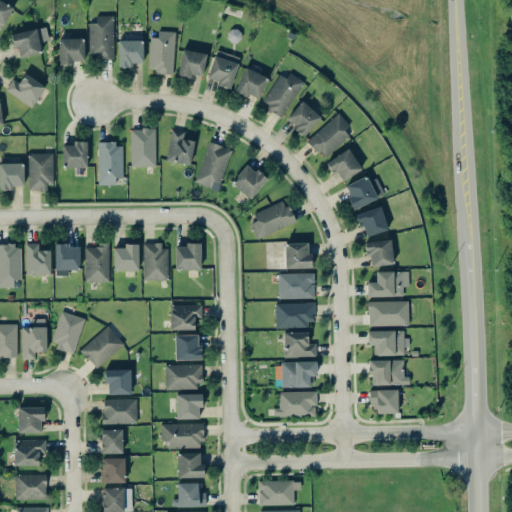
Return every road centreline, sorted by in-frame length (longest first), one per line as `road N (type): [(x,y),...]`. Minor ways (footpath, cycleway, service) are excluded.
road 1 (residential): [(342,461),(338,267),(320,201),(294,166),(214,112),(162,100),(97,100)]
road 2 (tertiary): [(478,511),(464,101)]
road 3 (residential): [(234,511),(228,245),(219,223)]
road 4 (residential): [(511,429),(234,432)]
road 5 (residential): [(234,460),(511,460)]
road 6 (residential): [(219,223),(204,213),(0,214)]
road 7 (residential): [(74,384),(75,511)]
